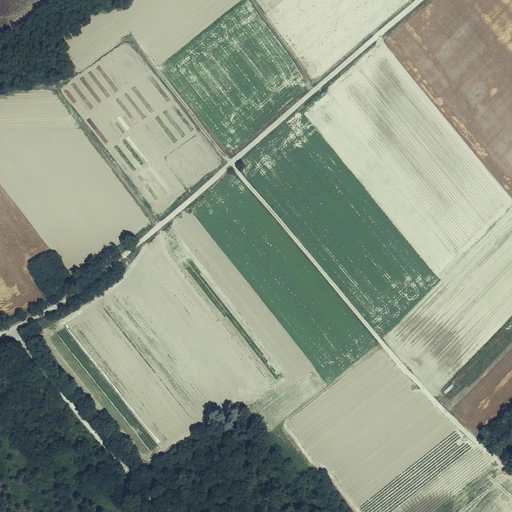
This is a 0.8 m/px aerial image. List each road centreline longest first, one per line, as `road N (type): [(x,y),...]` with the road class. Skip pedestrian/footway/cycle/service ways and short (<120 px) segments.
road 1 (track): [(511,470),(422,386),(230,164)]
road 2 (track): [(168,511),(13,328)]
